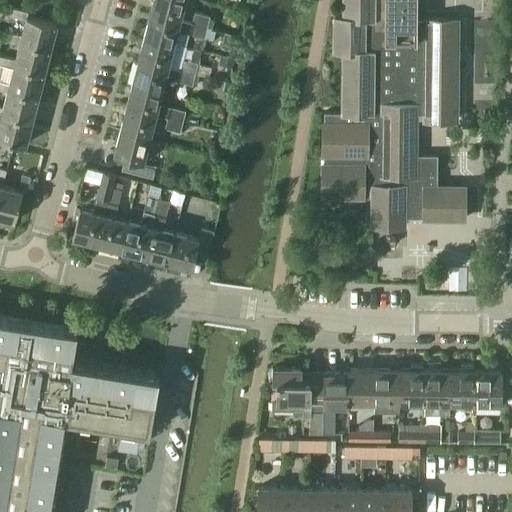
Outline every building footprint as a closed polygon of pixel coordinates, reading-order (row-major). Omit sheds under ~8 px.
[(152,0),(149,12),(179,20),(183,0),(152,0)] [(404,218),(464,218),(464,217),(464,186),(455,186),(437,186),(438,154),(416,154),(417,119),(456,119),(457,20),(425,19),(417,19),(417,0),(343,0),(344,19),(335,19),(334,50),(343,50),(343,112),(324,112),(324,159),(321,159),(321,163),(323,164),(323,197),(373,197),(372,225),(404,226),(404,218)] [(25,19),(21,35),(20,39),(50,47),(56,23),(27,16),(28,12),(11,8),(10,15),(25,19)] [(143,36),(186,46),(189,33),(192,22),(179,20),(149,12),(143,36)] [(209,16),(195,12),(192,23),(206,27),(209,16)] [(192,23),(189,33),(204,37),(206,27),(192,23)] [(19,43),(15,59),(14,63),(43,71),(50,47),(20,39),(21,35),(5,31),(3,39),(19,43)] [(225,32),(221,47),(235,51),(239,36),(237,35),(225,32)] [(143,36),(137,59),(180,70),(183,59),(186,47),(143,36)] [(0,64),(12,67),(8,83),(7,87),(37,95),(43,71),(14,63),(15,59),(0,55),(0,64)] [(220,55),(218,63),(231,65),(232,66),(234,58),(232,57),(220,55)] [(137,59),(131,83),(161,91),(164,76),(177,80),(180,70),(137,59)] [(197,63),(183,59),(180,70),(194,74),(197,63)] [(180,70),(177,80),(192,84),(194,74),(180,70)] [(212,78),(210,86),(228,91),(231,82),(212,78)] [(0,89),(7,92),(3,107),(2,111),(31,119),(37,95),(7,87),(8,83),(0,80),(0,89)] [(131,83),(125,107),(155,114),(167,117),(170,106),(158,103),(161,91),(131,83)] [(0,138),(24,144),(31,119),(2,111),(3,107),(0,106),(0,114),(0,115),(0,138)] [(168,118),(182,121),(185,110),(170,106),(167,117),(168,118)] [(125,107),(119,130),(149,138),(155,114),(125,107)] [(182,121),(168,118),(165,127),(179,131),(182,121)] [(149,138),(119,130),(112,155),(123,157),(120,168),(152,176),(155,164),(143,161),(149,138)] [(71,236),(95,243),(113,174),(103,171),(93,211),(79,207),(71,236)] [(26,192),(30,175),(22,173),(18,189),(1,184),(0,187),(0,217),(14,221),(21,191),(26,192)] [(119,249),(127,220),(114,216),(121,189),(110,186),(113,174),(95,243),(119,249)] [(153,213),(157,198),(147,195),(144,210),(153,213)] [(166,261),(174,232),(162,228),(169,201),(157,198),(153,213),(154,213),(151,226),(150,226),(143,255),(166,261)] [(143,255),(150,226),(127,220),(119,249),(143,255)] [(174,232),(166,261),(191,267),(193,257),(205,260),(213,229),(201,226),(198,238),(174,232)] [(371,244),(360,254),(370,264),(372,262),(380,254),(372,245),(371,244)] [(0,385),(1,386),(0,394),(0,511),(47,511),(63,417),(72,359),(76,330),(0,317),(0,385)] [(72,359),(63,417),(149,432),(159,373),(72,359)] [(398,369),(398,403),(424,403),(424,370),(421,370),(421,366),(409,366),(409,369),(398,369)] [(322,406),(322,372),(300,372),(300,368),(271,367),(271,380),(276,380),(275,401),(271,400),(271,410),(302,410),(302,416),(309,416),(309,410),(322,410),(322,406)] [(449,404),(473,404),(473,370),(472,370),(472,367),(460,367),(460,370),(449,370),(449,404)] [(348,368),(348,373),(348,402),(349,402),(373,403),(373,369),(348,368)] [(398,369),(373,369),(373,403),(373,411),(398,411),(398,403),(398,369)] [(424,403),(449,404),(449,370),(424,370),(424,403)] [(473,370),(473,404),(499,405),(500,371),(473,370)] [(348,406),(349,402),(348,402),(348,373),(322,372),(322,406),(348,406)] [(423,429),(423,423),(408,423),(408,424),(398,424),(398,441),(423,442),(423,429)] [(348,429),(348,439),(373,440),(373,429),(348,429)] [(373,429),(373,440),(390,440),(390,429),(373,429)] [(423,429),(423,442),(439,442),(439,432),(440,432),(440,430),(423,429)] [(473,429),(473,433),(474,433),(474,442),(499,443),(499,430),(473,429)] [(458,442),(474,442),(474,433),(473,433),(458,432),(458,442)] [(309,450),(309,438),(294,437),(294,449),(309,450)] [(327,438),(309,438),(309,450),(327,450),(327,438)] [(274,450),(275,439),(258,439),(258,450),(274,450)] [(344,444),(344,456),(359,456),(359,444),(344,444)] [(359,444),(359,456),(375,456),(375,445),(359,444)] [(396,445),(396,457),(412,457),(412,445),(396,445)] [(283,511),(284,487),(258,487),(257,511),(283,511)] [(308,511),(309,487),(284,487),(283,511),(308,511)] [(333,511),(334,488),(309,487),(308,511),(333,511)] [(358,511),(359,488),(334,488),(333,511),(358,511)] [(383,511),(384,488),(359,488),(358,511),(383,511)] [(409,511),(410,488),(384,488),(383,511),(409,511)]
